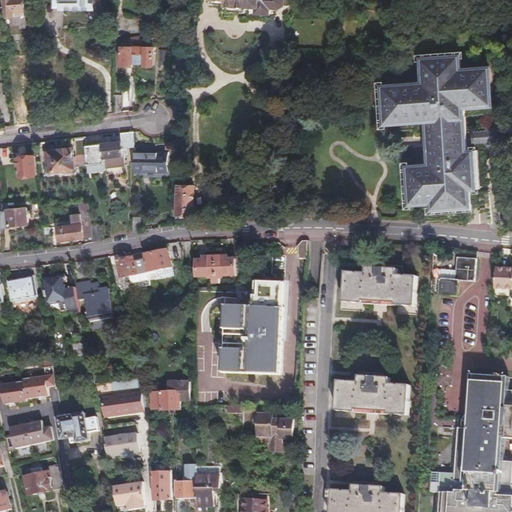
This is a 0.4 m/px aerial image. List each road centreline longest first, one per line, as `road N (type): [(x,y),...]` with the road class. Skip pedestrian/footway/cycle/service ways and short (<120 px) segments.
road 1 (residential): [(511,241),(383,229),(249,231),(0,261)]
road 2 (residential): [(0,138),(155,120)]
